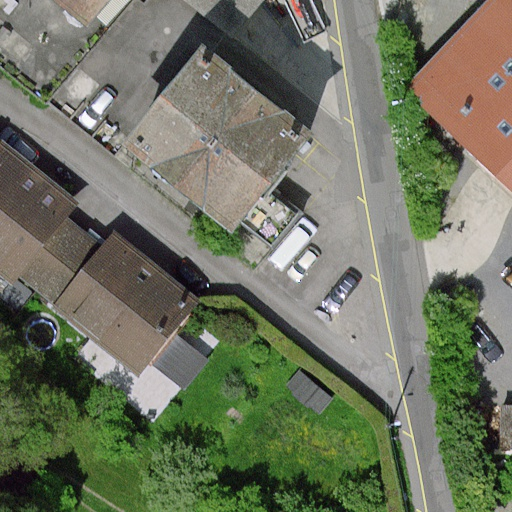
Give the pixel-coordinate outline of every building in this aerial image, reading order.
[(102,0),(57,0),(85,22),(102,0)] [(186,0),(227,35),(267,0),(186,0)] [(511,0),(497,0),(421,86),(511,166),(511,0)] [(315,134),(204,44),(125,142),(235,231),(315,134)] [(206,319),(0,149),(0,281),(18,297),(25,289),(148,390),(206,319)]
